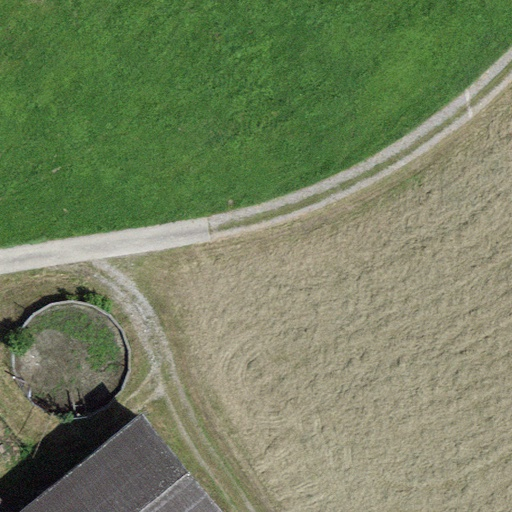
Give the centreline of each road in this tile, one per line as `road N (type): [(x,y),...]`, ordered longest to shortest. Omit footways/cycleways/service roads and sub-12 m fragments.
road 1 (track): [(511,57),(295,213),(106,249),(0,258)]
road 2 (track): [(106,249),(136,304),(154,371),(249,511)]
